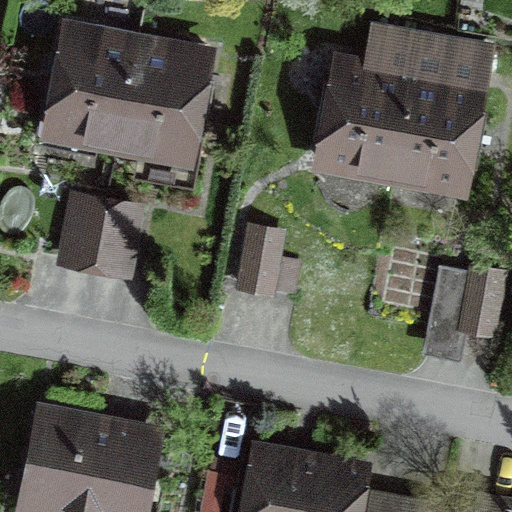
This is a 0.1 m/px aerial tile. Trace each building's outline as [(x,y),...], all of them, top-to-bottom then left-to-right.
[(198,103),(209,51),(72,22),(61,72),(50,122),(187,151),(198,103)] [(476,85),(341,57),(330,107),(320,155),(387,169),(457,182),(466,135),(476,85)] [(125,271),(139,207),(78,196),(66,260),(87,263),(115,269),(125,271)] [(270,289),(281,228),(250,222),(239,283),(270,289)] [(507,270),(474,261),(459,319),(492,327),(507,270)] [(64,408),(46,404),(20,511),(61,511),(63,505),(92,511),(135,511),(155,429),(64,408)] [(358,465),(257,444),(242,511),(431,511),(433,505),(376,492),(372,508),(350,503),(358,465)] [(502,511),(506,499),(467,490),(461,511),(502,511)]
